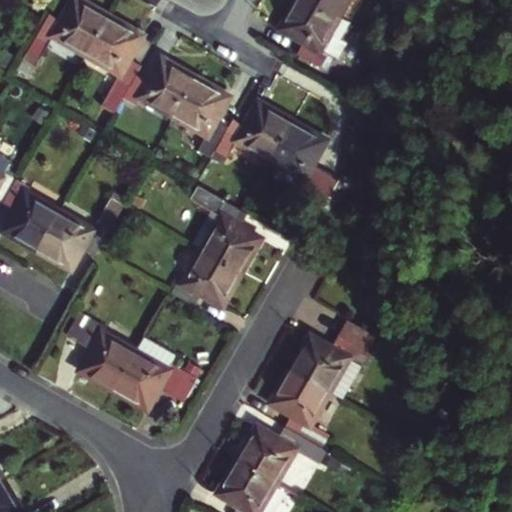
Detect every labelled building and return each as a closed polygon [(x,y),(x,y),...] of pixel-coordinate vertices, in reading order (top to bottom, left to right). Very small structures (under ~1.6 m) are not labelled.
[(56,36),(89,55),(112,17),(82,0),(76,0),(64,21),(52,14),(30,54),(41,61),(56,36)] [(330,36),(340,18),(308,0),(299,0),(282,30),(306,43),(299,55),(321,68),(328,56),(339,61),(348,46),(341,43),(330,36)] [(308,0),(340,18),(350,0),(308,0)] [(118,111),(125,99),(139,75),(144,66),(132,59),(145,36),(112,17),(89,55),(122,74),(105,104),(118,111)] [(340,18),(330,36),(341,43),(351,25),(340,18)] [(41,61),(30,54),(25,61),(37,68),(41,61)] [(151,82),(139,75),(125,99),(138,106),(142,98),(176,117),(198,78),(164,59),(151,82)] [(232,98),(198,78),(176,117),(208,136),(200,152),(213,159),(217,152),(230,128),(219,121),(232,98)] [(235,119),(230,128),(217,152),(229,158),(238,142),(272,161),(295,122),(261,103),(248,126),(235,119)] [(105,104),(94,125),(106,132),(118,111),(105,104)] [(328,141),(295,122),(272,161),(306,181),(301,188),(313,195),(310,200),(325,208),(330,199),(340,181),(341,180),(315,165),(328,141)] [(217,152),(213,159),(225,166),(229,158),(217,152)] [(0,200),(6,203),(19,180),(6,172),(3,178),(0,176),(0,200)] [(5,230),(39,250),(61,211),(29,193),(32,187),(19,180),(6,203),(17,210),(5,230)] [(340,181),(330,199),(335,203),(346,184),(340,181)] [(224,218),(205,251),(244,273),(263,239),(243,227),(250,215),(244,211),(201,186),(193,200),(224,218)] [(94,230),(61,211),(39,250),(73,270),(85,249),(97,256),(101,251),(111,233),(127,205),(113,197),(94,230)] [(224,307),(244,273),(205,251),(186,283),(181,280),(173,294),(196,307),(204,295),(224,307)] [(81,371),(115,390),(137,352),(104,333),(107,328),(81,313),(68,336),(93,350),(81,371)] [(352,315),(348,321),(366,332),(370,326),(352,315)] [(312,337),(292,370),(331,393),(344,400),(362,368),(364,369),(372,355),(368,352),(376,338),(366,332),(348,321),(332,349),(312,337)] [(173,365),(178,356),(145,337),(137,352),(169,370),(173,365)] [(169,370),(137,352),(115,390),(149,409),(161,389),(185,403),(198,380),(173,365),(169,370)] [(286,428),(310,442),(322,449),(323,450),(331,436),(312,426),(331,393),(292,370),(273,404),(293,416),(286,428)] [(322,449),(310,442),(286,428),(279,440),(259,427),(239,461),(277,484),(296,451),(300,454),(314,462),(322,449)] [(327,452),(323,450),(322,449),(314,462),(320,465),(327,452)] [(260,511),(277,484),(239,461),(219,494),(239,506),(235,511),(260,511)] [(23,511),(4,479),(0,481),(0,511),(23,511)]
